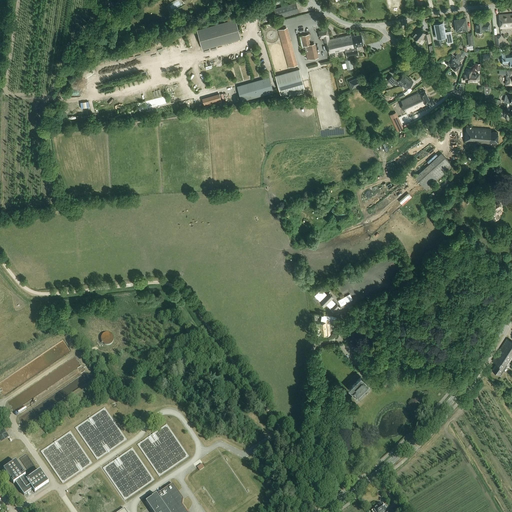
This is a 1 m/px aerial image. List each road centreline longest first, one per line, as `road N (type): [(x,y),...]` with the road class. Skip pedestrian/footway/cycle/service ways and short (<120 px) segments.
road 1 (track): [(316,511),(295,451),(182,291),(164,281),(40,295),(25,291),(0,258)]
road 2 (track): [(0,215),(67,207),(53,169),(50,122),(78,46),(132,0)]
road 3 (secondary): [(327,511),(396,457),(465,385),(511,304)]
road 4 (unclassified): [(511,119),(457,95),(398,43)]
